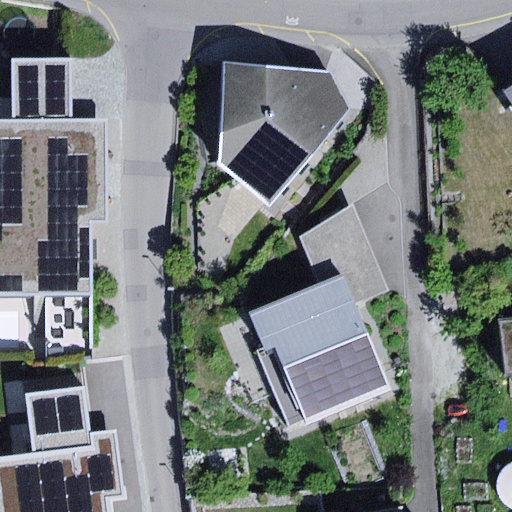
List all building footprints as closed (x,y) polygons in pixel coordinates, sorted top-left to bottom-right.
[(12,61),(13,123),(72,123),(71,60),(12,61)] [(331,72),(223,63),(219,163),(270,207),(350,112),(331,72)] [(13,123),(0,123),(0,297),(90,297),(89,223),(106,223),(106,122),(72,123),(13,123)] [(300,237),(320,285),(341,277),(353,305),(389,291),(354,205),(300,237)] [(320,285),(249,314),(266,355),(276,351),(305,422),(387,389),(353,305),(341,277),(320,285)] [(511,320),(502,322),(509,372),(511,371),(511,320)] [(34,457),(95,449),(93,434),(87,385),(26,393),(34,457)] [(34,457),(0,460),(0,511),(107,511),(106,495),(123,493),(115,432),(93,434),(95,449),(34,457)]
